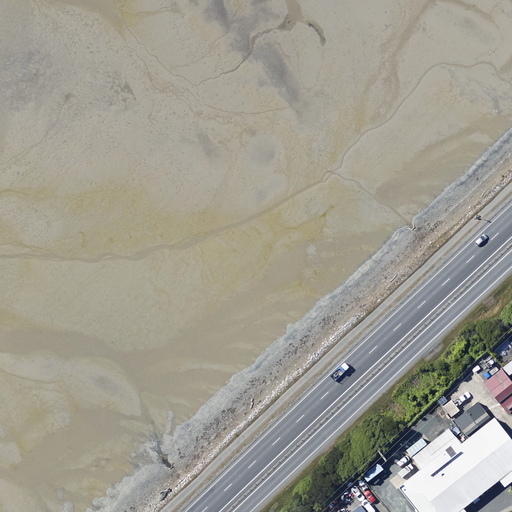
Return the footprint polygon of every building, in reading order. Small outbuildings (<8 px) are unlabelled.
[(511,360),(511,359),(501,367),(509,376),(511,372),(511,360)] [(511,406),(511,382),(500,368),(482,382),(506,412),(511,406)] [(459,410),(450,399),(442,405),(450,416),(459,410)] [(479,402),(455,422),(465,435),(489,415),(479,402)] [(511,441),(492,417),(460,442),(448,427),(430,442),(424,434),(405,449),(420,467),(397,486),(417,511),(465,511),(461,507),(497,478),(503,485),(511,477),(511,441)] [(365,511),(357,501),(342,511),(365,511)]
